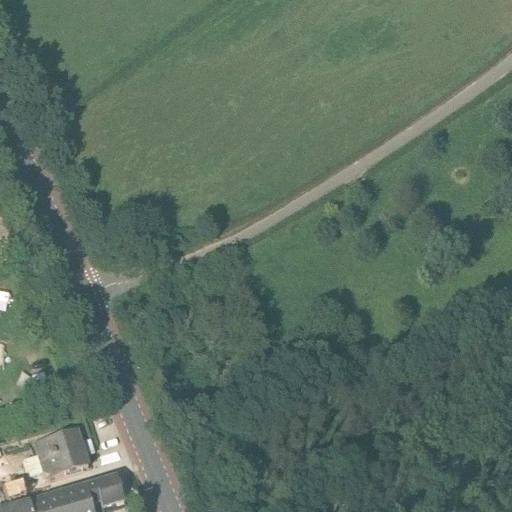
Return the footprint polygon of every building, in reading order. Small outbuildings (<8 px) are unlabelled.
[(0,313),(12,309),(3,287),(0,288),(0,313)] [(0,337),(0,359),(11,355),(4,336),(0,337)] [(51,370),(36,374),(40,392),(55,388),(51,370)] [(33,448),(36,461),(22,465),(27,482),(41,478),(42,486),(79,475),(86,473),(75,435),(33,448)] [(87,490),(93,510),(99,508),(100,511),(105,511),(123,507),(115,482),(87,490)] [(89,511),(93,510),(87,490),(26,507),(27,509),(17,511),(89,511)]
